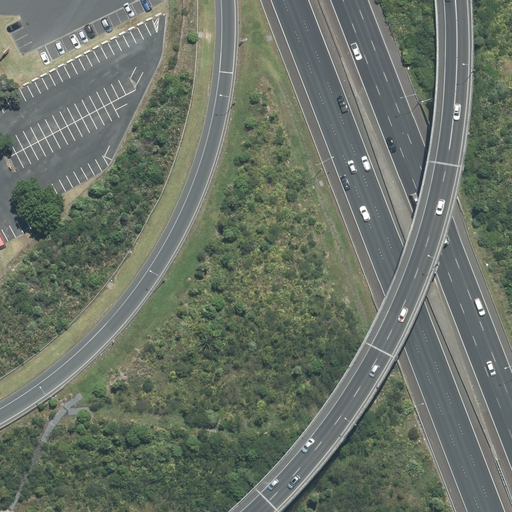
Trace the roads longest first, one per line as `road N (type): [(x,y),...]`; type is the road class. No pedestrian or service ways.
road 1 (motorway): [(457,0),(453,147),(416,290),(345,421),(268,511)]
road 2 (motorway): [(492,511),(295,0)]
road 3 (motorway): [(0,416),(55,381),(111,330),(163,260),(190,209),(219,120),(227,0)]
road 4 (motorway): [(341,0),(511,436)]
